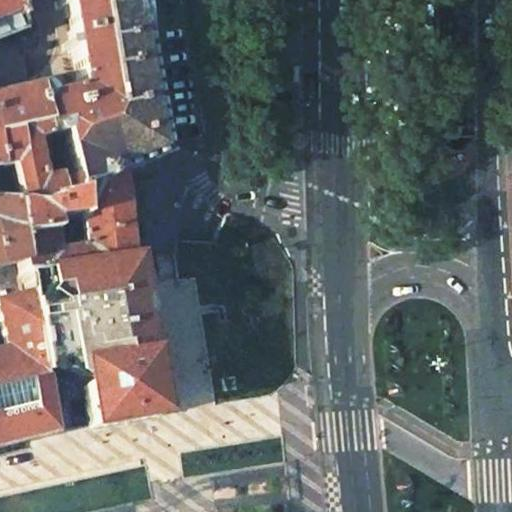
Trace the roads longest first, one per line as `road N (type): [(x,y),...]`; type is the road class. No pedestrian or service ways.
road 1 (primary): [(474,511),(455,0)]
road 2 (residential): [(195,0),(227,164),(257,191),(342,212)]
road 3 (primary): [(480,286),(438,270),(390,272),(354,305),(343,337)]
road 4 (primary): [(343,337),(356,511)]
road 5 (primary): [(345,0),(340,170)]
road 6 (primary): [(340,170),(419,194),(461,187),(486,156)]
road 7 (primary): [(480,286),(459,252),(401,240),(342,212)]
road 8 (primary): [(493,315),(486,156)]
road 9 (primary): [(486,156),(484,0)]
road 10 (primary): [(342,212),(343,337)]
